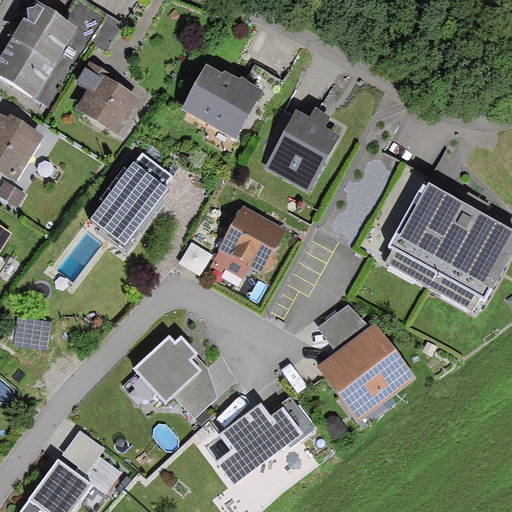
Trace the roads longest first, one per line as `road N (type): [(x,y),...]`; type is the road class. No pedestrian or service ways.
road 1 (residential): [(280,348),(183,292),(165,290),(67,394),(0,488)]
road 2 (residential): [(511,117),(479,125),(456,120),(230,0)]
